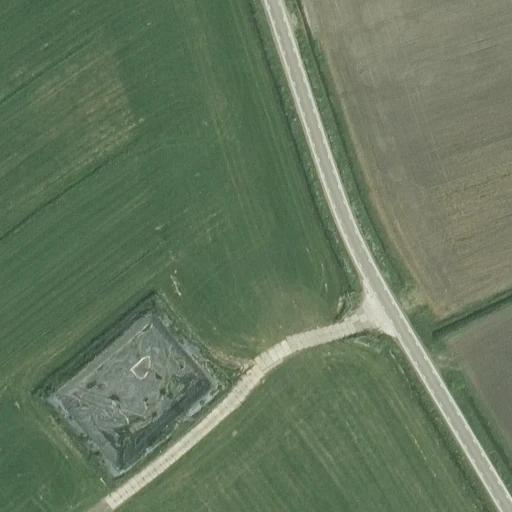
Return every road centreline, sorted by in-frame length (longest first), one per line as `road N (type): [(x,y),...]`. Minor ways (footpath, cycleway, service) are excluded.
road 1 (unclassified): [(510,511),(370,282),(272,0)]
road 2 (track): [(390,314),(277,352),(101,511)]
